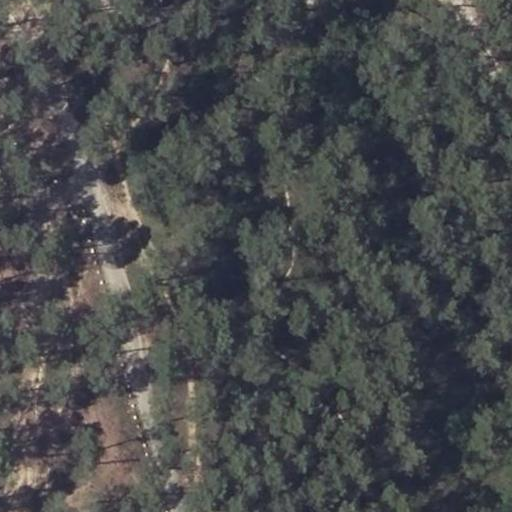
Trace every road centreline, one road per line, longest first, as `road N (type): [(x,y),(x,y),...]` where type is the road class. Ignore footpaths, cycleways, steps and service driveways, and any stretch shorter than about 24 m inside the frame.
road 1 (unclassified): [(6,0),(124,301),(190,511)]
road 2 (residential): [(284,0),(178,11),(132,0)]
